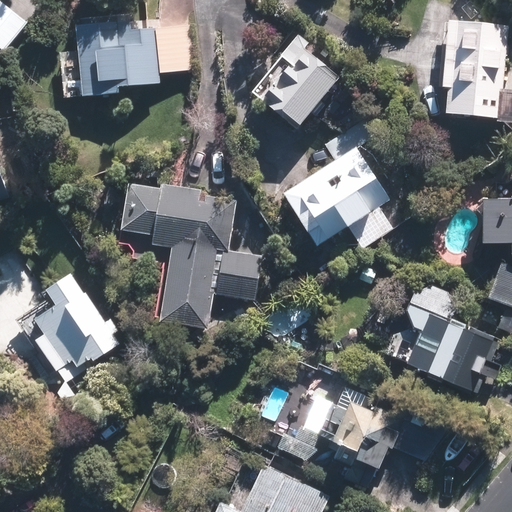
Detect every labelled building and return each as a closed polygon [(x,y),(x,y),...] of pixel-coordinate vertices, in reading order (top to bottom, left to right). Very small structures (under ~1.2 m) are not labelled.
[(0,5),(0,49),(1,50),(23,23),(0,5)] [(130,25),(76,29),(81,95),(120,93),(119,87),(156,84),(153,33),(130,35),(130,25)] [(505,31),(447,26),(442,92),(448,92),(446,116),(498,121),(498,118),(511,130),(511,86),(500,94),(505,31)] [(189,28),(157,31),(161,73),(193,70),(189,28)] [(296,37),(251,92),(296,128),(340,73),(296,37)] [(362,144),(281,194),(314,247),(345,228),(360,252),(403,225),(388,202),(396,197),(362,144)] [(511,201),(481,201),(482,245),(509,245),(509,259),(511,259),(511,179),(511,201)] [(160,193),(129,188),(122,229),(152,234),(150,247),(171,250),(159,317),(206,325),(212,287),(256,295),(262,260),(223,253),(232,198),(161,186),(160,193)] [(511,270),(499,266),(487,300),(511,309),(511,270)] [(68,277),(44,294),(53,307),(33,321),(43,335),(35,340),(56,370),(71,360),(76,368),(89,359),(92,363),(117,345),(110,336),(116,332),(107,320),(101,324),(68,277)] [(419,332),(404,365),(483,397),(507,340),(448,316),(454,304),(417,288),(406,314),(410,328),(419,332)] [(246,370),(228,361),(213,391),(231,400),(246,370)] [(433,430),(345,390),(315,457),(348,472),(356,483),(370,490),(389,446),(419,459),(433,430)] [(320,511),(326,501),(246,462),(226,505),(217,500),(210,511),(320,511)]
